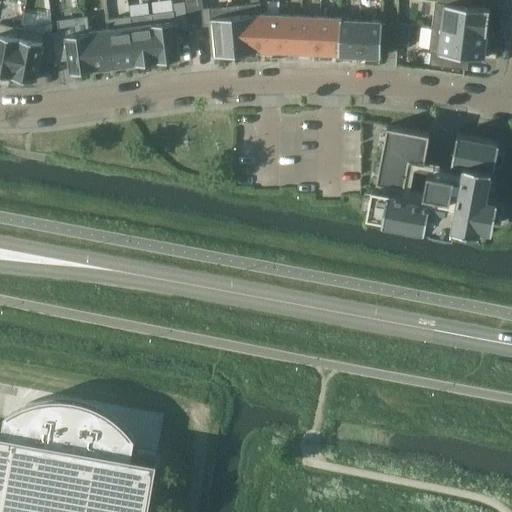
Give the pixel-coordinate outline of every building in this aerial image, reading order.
[(184,0),(185,1),(188,27),(206,25),(202,0),(184,0)] [(436,2),(433,27),(487,34),(490,9),(464,6),(464,0),(438,0),(438,3),(436,2)] [(151,14),(152,23),(153,23),(158,61),(180,58),(176,29),(188,27),(185,1),(172,3),(174,11),(151,14)] [(259,50),(260,14),(261,3),(260,3),(251,4),(232,6),(237,53),(259,51),(259,50)] [(237,53),(232,6),(210,8),(214,55),(237,53)] [(260,14),(259,50),(279,51),(280,15),(260,14)] [(280,15),(279,51),(299,52),(301,16),(280,15)] [(131,26),(132,26),(131,16),(108,20),(109,29),(110,29),(115,67),(136,64),(131,26)] [(319,53),(321,17),(301,16),(299,52),(319,53)] [(341,20),(342,20),(342,18),(321,17),(319,53),(339,54),(340,54),(341,20)] [(360,56),(362,20),(342,20),(341,20),(340,54),(339,54),(339,55),(360,56)] [(381,57),(383,21),(362,20),(360,56),(381,57)] [(65,24),(66,32),(54,34),(57,60),(58,60),(70,58),(71,72),(94,69),(89,32),(88,21),(65,24)] [(0,73),(13,76),(22,28),(0,23),(0,73)] [(152,23),(132,26),(131,26),(136,64),(158,61),(153,23),(152,23)] [(487,34),(433,27),(429,52),(432,52),(430,65),(464,69),(466,56),(484,58),(485,54),(488,55),(490,38),(487,38),(487,34)] [(22,28),(13,76),(36,80),(39,62),(45,34),(45,32),(22,28)] [(94,69),(115,67),(110,29),(109,29),(89,32),(94,69)] [(54,34),(45,34),(39,62),(57,60),(54,34)] [(429,167),(425,190),(423,197),(403,193),(410,158),(425,161),(430,133),(388,125),(377,181),(382,182),(381,187),(373,186),(368,214),(383,217),(383,218),(426,226),(426,225),(431,226),(430,227),(454,231),(456,224),(481,229),(482,223),(494,225),(499,195),(488,193),(492,168),(495,169),(500,141),(458,133),(452,161),(450,171),(429,167)] [(148,511),(158,460),(156,459),(155,463),(131,459),(135,437),(125,425),(112,414),(98,406),(83,400),(67,397),(50,397),(34,400),(19,406),(5,414),(1,435),(0,435),(0,511),(148,511)]
